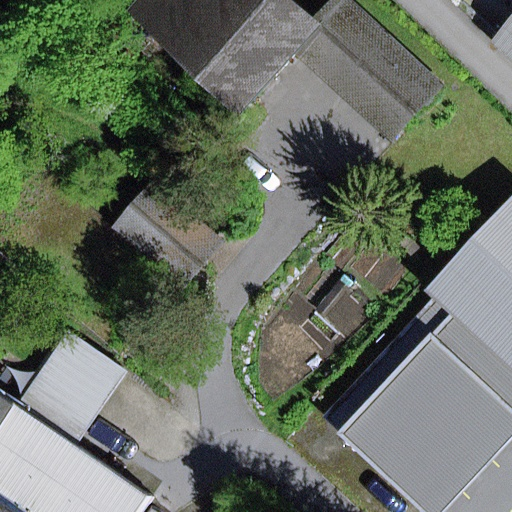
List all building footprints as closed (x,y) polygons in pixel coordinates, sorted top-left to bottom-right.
[(152,0),(146,7),(252,104),(307,45),(324,27),(294,0),(152,0)] [(324,27),(307,45),(350,85),(390,41),(347,1),(324,27)] [(398,130),(439,85),(390,41),(350,85),(398,130)] [(23,149),(0,175),(0,248),(126,356),(185,287),(23,149)] [(146,207),(207,258),(222,241),(162,189),(146,207)] [(127,229),(187,281),(207,258),(146,207),(127,229)] [(511,210),(440,289),(446,295),(511,355),(511,210)] [(511,413),(511,400),(510,399),(511,396),(511,355),(446,295),(332,418),(349,432),(346,435),(425,508),(511,413)] [(81,447),(69,438),(120,364),(74,332),(23,406),(0,390),(0,511),(145,511),(156,498),(81,447)] [(69,438),(81,447),(132,373),(120,364),(69,438)] [(511,413),(425,508),(429,511),(455,511),(511,450),(511,396),(510,399),(511,400),(511,413)]
